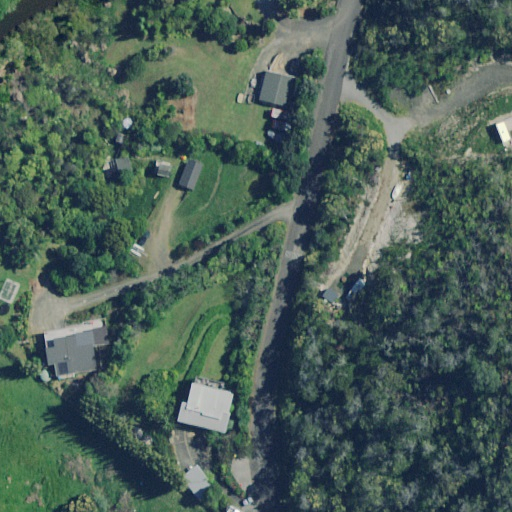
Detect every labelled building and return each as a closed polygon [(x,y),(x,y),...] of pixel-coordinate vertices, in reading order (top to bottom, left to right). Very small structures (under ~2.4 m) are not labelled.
[(266,69),(258,100),(289,108),(297,76),(266,69)] [(136,121),(126,118),(122,128),(132,132),(136,121)] [(128,137),(119,132),(113,144),(122,149),(128,137)] [(133,175),(127,155),(102,162),(108,182),(133,175)] [(224,160),(210,156),(205,169),(219,174),(224,160)] [(203,167),(188,161),(179,186),(194,191),(203,167)] [(171,168),(159,165),(157,174),(169,177),(171,168)] [(146,248),(140,241),(128,252),(135,259),(146,248)] [(79,344),(77,336),(58,339),(57,331),(41,334),(46,365),(56,363),(58,377),(96,371),(91,342),(79,344)] [(234,395),(190,385),(186,405),(180,404),(176,422),(224,434),(234,395)] [(197,466),(198,462),(180,458),(177,471),(188,473),(184,476),(201,497),(213,487),(197,466)]
